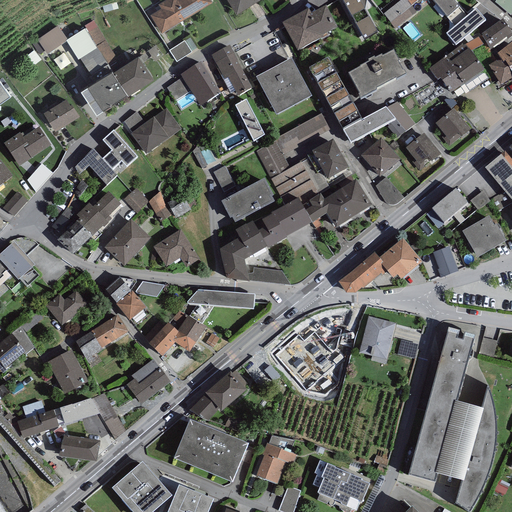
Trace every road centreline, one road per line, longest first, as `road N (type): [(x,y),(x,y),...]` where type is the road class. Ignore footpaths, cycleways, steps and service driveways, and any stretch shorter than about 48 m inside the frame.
road 1 (residential): [(300,0),(202,55),(88,141),(26,219)]
road 2 (primary): [(511,125),(307,294)]
road 3 (residential): [(87,268),(307,294)]
road 4 (residential): [(371,511),(406,430),(433,310)]
road 5 (unknown): [(481,317),(471,358),(485,434),(465,497)]
road 6 (primary): [(186,394),(50,511)]
road 7 (residential): [(186,394),(87,268)]
road 8 (primary): [(307,294),(186,394)]
road 9 (unknown): [(218,286),(209,184),(197,151)]
